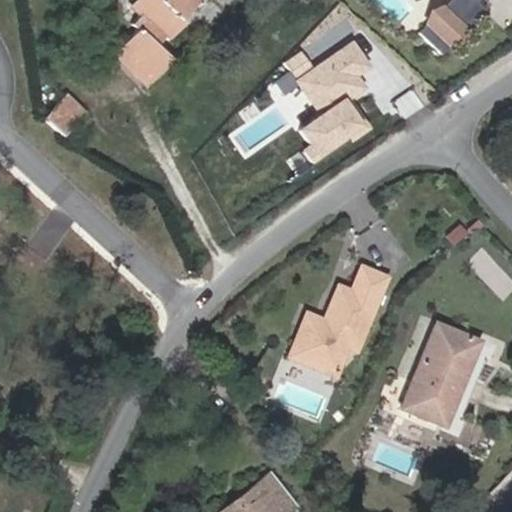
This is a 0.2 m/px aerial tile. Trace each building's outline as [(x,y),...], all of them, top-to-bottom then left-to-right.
[(159,0),(138,0),(129,10),(137,17),(129,24),(135,30),(112,55),(146,86),(170,60),(156,47),(164,38),(167,40),(168,40),(184,22),(180,19),(197,0),(159,0)] [(421,25),(411,35),(434,57),(482,7),(475,0),(445,0),(435,11),(452,28),(438,42),(421,25)] [(435,11),(421,25),(438,42),(452,28),(435,11)] [(354,76),(367,67),(352,44),(298,81),(321,114),(299,129),(310,146),(303,151),(311,164),(366,127),(352,106),(347,110),(341,102),(362,88),(354,76)] [(285,64),(296,80),(313,67),(302,52),(285,64)] [(412,90),(396,101),(407,118),(423,107),(412,90)] [(61,136),(82,114),(63,95),(41,118),(61,136)] [(456,222),(442,235),(451,244),(465,233),(456,222)] [(295,361),(332,376),(344,347),(353,351),(384,278),(359,267),(349,292),(335,286),(321,321),(304,315),(292,342),(301,346),(295,361)] [(441,425),(475,341),(433,324),(398,407),(441,425)] [(441,425),(455,431),(488,347),(475,341),(441,425)] [(295,361),(301,346),(292,342),(286,357),(295,361)] [(288,511),(293,508),(266,472),(212,511),(288,511)]
